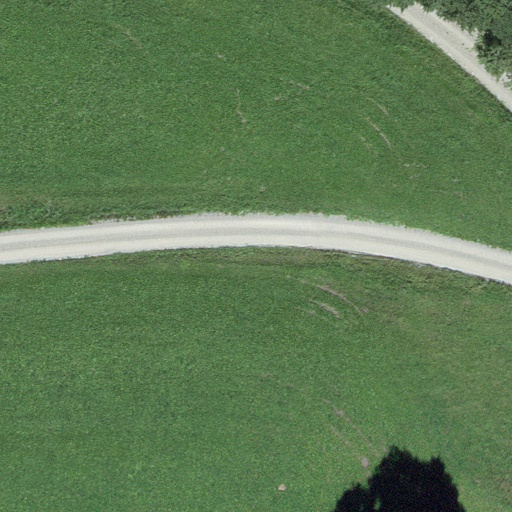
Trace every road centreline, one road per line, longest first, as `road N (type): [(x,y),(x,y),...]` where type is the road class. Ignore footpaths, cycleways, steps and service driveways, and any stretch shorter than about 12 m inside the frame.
road 1 (track): [(0,253),(172,232),(511,265)]
road 2 (track): [(511,88),(439,19),(404,0)]
